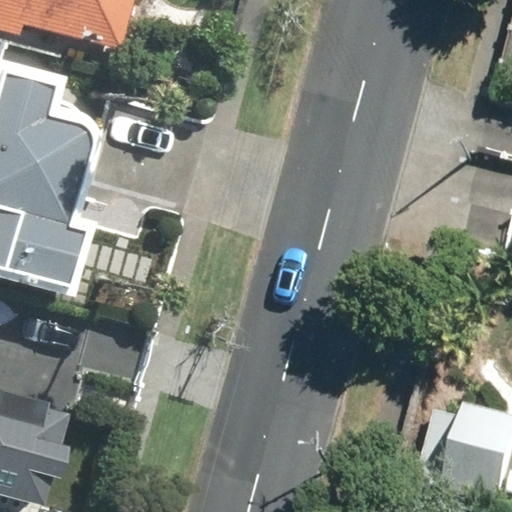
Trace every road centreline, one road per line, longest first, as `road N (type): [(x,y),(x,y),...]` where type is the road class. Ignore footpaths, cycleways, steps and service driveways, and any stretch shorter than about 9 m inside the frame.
road 1 (tertiary): [(254,511),(391,0)]
road 2 (unknown): [(369,81),(511,114)]
